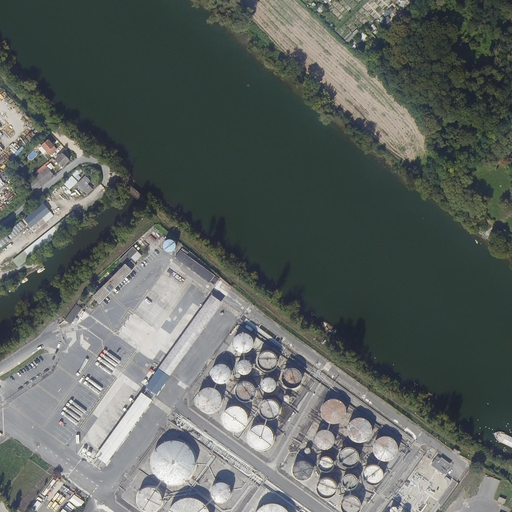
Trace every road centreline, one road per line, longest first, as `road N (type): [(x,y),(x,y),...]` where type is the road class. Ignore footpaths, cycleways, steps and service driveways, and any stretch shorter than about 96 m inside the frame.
road 1 (track): [(43,341),(145,228)]
road 2 (unclassified): [(116,177),(87,155),(0,223)]
